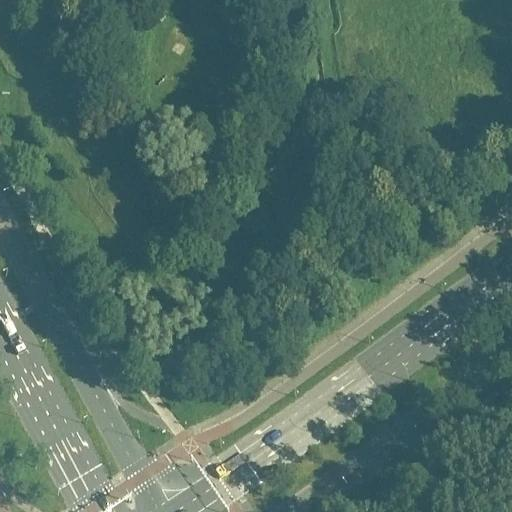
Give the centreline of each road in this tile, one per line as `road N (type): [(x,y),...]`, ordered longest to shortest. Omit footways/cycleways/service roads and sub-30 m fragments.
road 1 (primary): [(511,265),(174,511)]
road 2 (secondary): [(160,511),(0,218)]
road 3 (primary): [(293,511),(511,349)]
road 4 (secondary): [(0,328),(98,511)]
